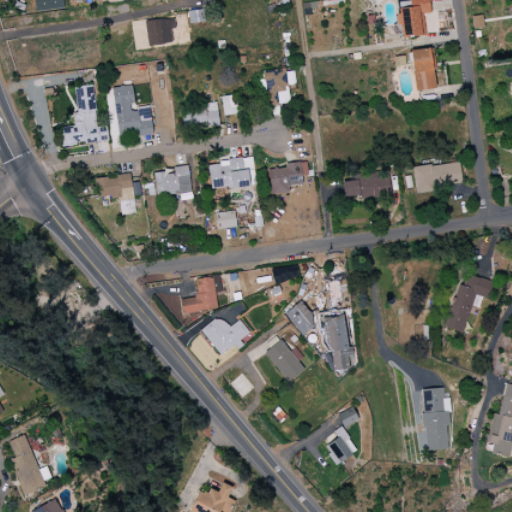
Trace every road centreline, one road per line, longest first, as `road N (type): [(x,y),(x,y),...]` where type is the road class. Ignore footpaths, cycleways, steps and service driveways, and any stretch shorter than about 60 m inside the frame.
road 1 (residential): [(109,279),(511,218)]
road 2 (primary): [(78,241),(310,511)]
road 3 (residential): [(30,181),(67,163),(273,136)]
road 4 (residential): [(459,0),(490,222)]
